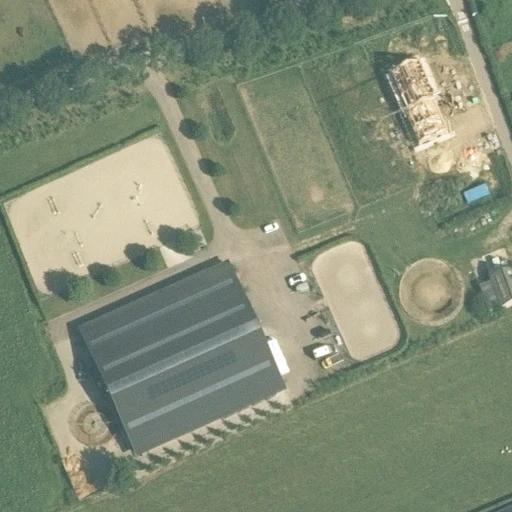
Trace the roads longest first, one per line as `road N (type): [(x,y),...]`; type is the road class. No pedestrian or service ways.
road 1 (unclassified): [(0,110),(347,0)]
road 2 (unclassified): [(463,22),(511,153)]
